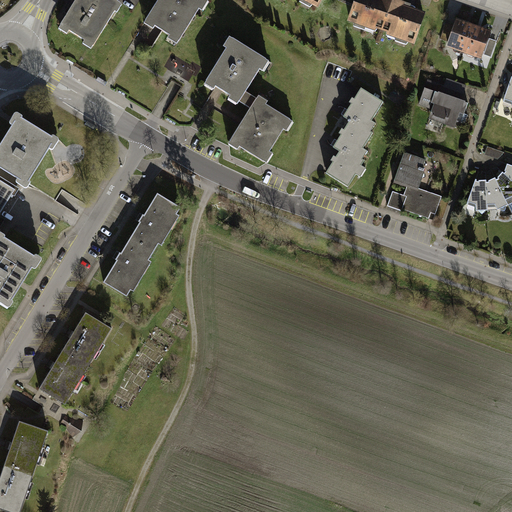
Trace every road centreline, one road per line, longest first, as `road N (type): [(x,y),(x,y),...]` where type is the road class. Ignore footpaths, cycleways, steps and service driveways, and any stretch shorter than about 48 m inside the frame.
road 1 (residential): [(146,135),(276,198),(511,281)]
road 2 (track): [(129,511),(195,368),(191,238),(218,174)]
road 3 (residential): [(146,135),(0,376)]
road 4 (residential): [(31,67),(146,135)]
